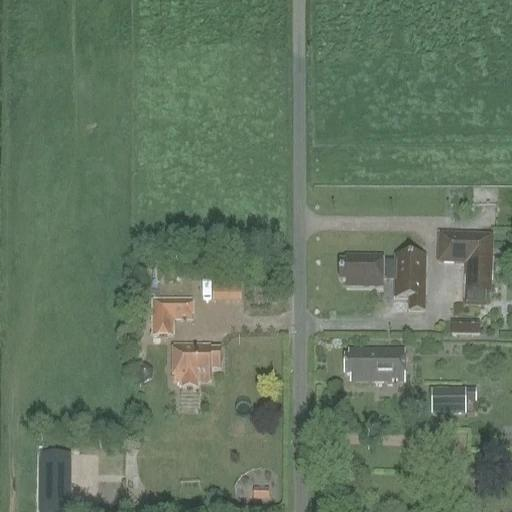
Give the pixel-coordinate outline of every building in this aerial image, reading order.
[(492,293),(494,236),(440,234),(439,263),(466,265),(465,292),(492,293)] [(426,311),(426,298),(426,259),(396,259),(397,265),(385,265),(385,258),(347,258),(347,264),(342,264),(342,282),(347,282),(347,288),(385,288),(385,281),(397,281),(397,298),(409,298),(409,311),(426,311)] [(241,304),(241,281),(227,281),(227,304),(241,304)] [(152,302),(152,338),(174,338),(174,323),(181,323),(181,320),(187,320),(187,323),(192,323),(192,302),(152,302)] [(473,336),(473,324),(451,323),(451,336),(473,336)] [(210,352),(210,348),(172,348),(172,384),(181,384),(181,391),(196,391),(196,384),(210,384),(210,372),(220,372),(220,352),(210,352)] [(352,383),(407,383),(406,351),(350,352),(350,358),(346,358),(347,377),(352,376),(352,383)] [(145,366),(137,371),(137,379),(144,386),(152,380),(153,372),(145,366)] [(476,391),(432,390),(431,416),(466,416),(466,403),(476,404),(476,391)] [(84,454),(84,475),(127,475),(127,453),(84,454)] [(40,459),(40,511),(70,511),(71,459),(40,459)] [(437,466),(437,477),(463,477),(463,466),(437,466)] [(253,493),(253,506),(268,506),(268,493),(253,493)]
